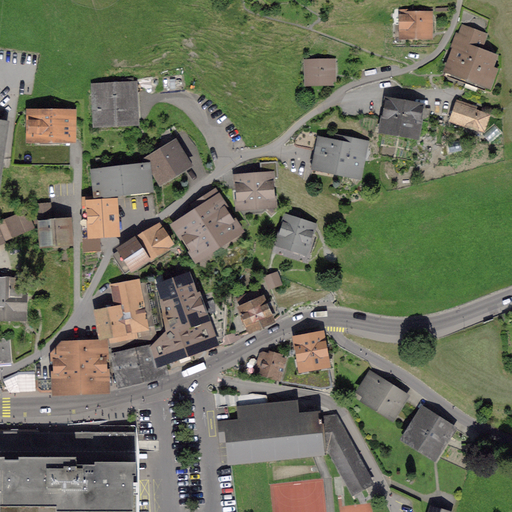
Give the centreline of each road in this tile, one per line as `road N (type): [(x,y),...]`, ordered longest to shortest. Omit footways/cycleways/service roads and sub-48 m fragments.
road 1 (residential): [(327,102),(276,144),(118,241),(72,321),(50,345),(0,374)]
road 2 (tertiary): [(333,316),(305,317),(128,393),(0,405)]
road 3 (residential): [(333,316),(345,342),(511,440)]
road 4 (tertiary): [(511,295),(424,326),(333,316)]
